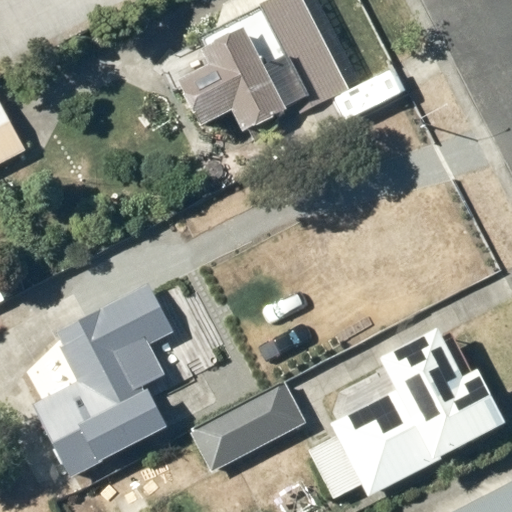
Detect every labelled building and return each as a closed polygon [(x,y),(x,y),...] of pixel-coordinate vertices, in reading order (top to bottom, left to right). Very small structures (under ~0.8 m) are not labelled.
[(245,142),(347,90),(301,0),(283,0),(193,46),(205,70),(177,85),(203,136),(234,120),(245,142)] [(0,165),(26,153),(0,99),(0,98),(0,165)] [(55,337),(58,343),(26,360),(48,400),(32,409),(41,427),(15,437),(51,505),(76,491),(71,482),(171,429),(154,397),(172,386),(152,348),(179,333),(152,284),(55,337)] [(496,431),(498,430),(446,329),(379,364),(395,394),(333,425),(340,439),(310,454),(334,503),(365,488),(370,498),(498,434),(496,431)] [(308,425),(287,383),(191,432),(213,474),(308,425)] [(511,511),(511,487),(463,511),(511,511)]
